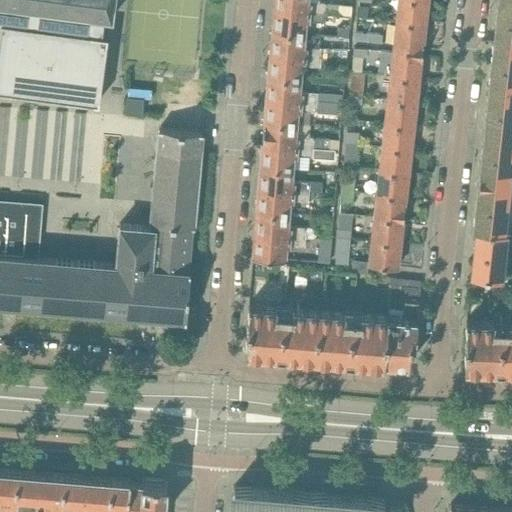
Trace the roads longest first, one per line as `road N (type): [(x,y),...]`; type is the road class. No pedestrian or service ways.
road 1 (residential): [(473,0),(435,388)]
road 2 (residential): [(216,371),(248,0)]
road 3 (residential): [(435,388),(216,371)]
road 4 (residential): [(208,461),(427,476)]
road 5 (residential): [(216,371),(0,352)]
road 6 (residential): [(0,439),(208,461)]
road 7 (tertiary): [(126,407),(211,430),(325,424)]
road 8 (tertiary): [(325,424),(214,400),(126,407)]
road 9 (tertiary): [(487,436),(325,424)]
road 10 (tertiary): [(0,397),(126,407)]
